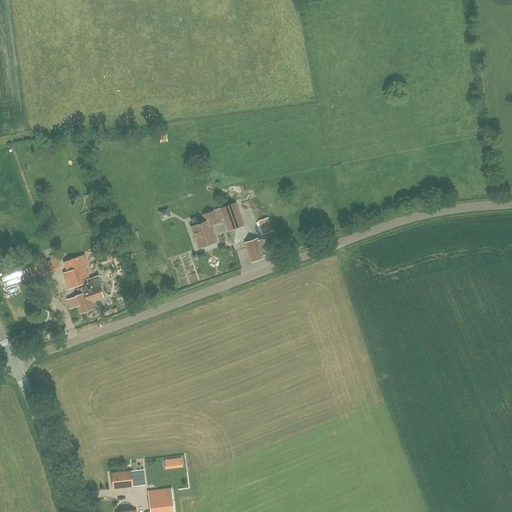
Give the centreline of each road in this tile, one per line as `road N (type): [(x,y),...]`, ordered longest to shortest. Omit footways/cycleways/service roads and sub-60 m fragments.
road 1 (unclassified): [(12,362),(409,219),(511,205)]
road 2 (tertiary): [(65,511),(12,362)]
